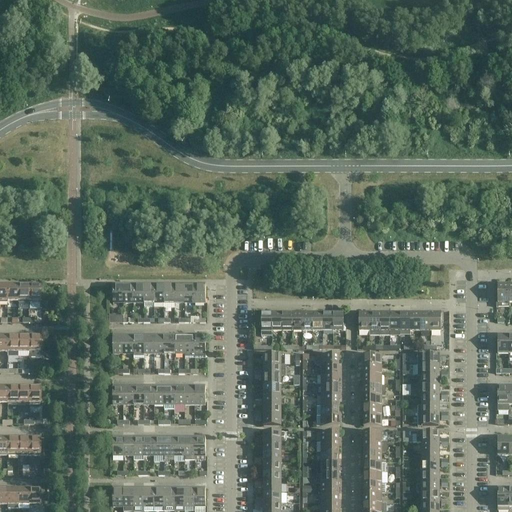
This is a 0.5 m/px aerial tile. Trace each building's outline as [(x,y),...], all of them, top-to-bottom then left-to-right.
[(18,302),(18,286),(7,286),(7,302),(18,302)] [(29,304),(29,286),(18,286),(18,302),(18,304),(29,304)] [(40,304),(40,286),(29,286),(29,304),(40,304)] [(124,304),(124,286),(113,286),(113,304),(124,304)] [(134,304),(134,286),(124,286),(124,304),(134,304)] [(144,304),(144,286),(134,286),(134,304),(144,304)] [(154,304),(154,286),(144,286),(144,304),(154,304)] [(164,304),(164,286),(154,286),(154,304),(164,304)] [(175,304),(175,286),(164,286),(164,304),(175,304)] [(185,304),(185,286),(175,286),(175,304),(185,304)] [(195,304),(195,286),(185,286),(185,304),(195,304)] [(206,304),(206,286),(195,286),(195,304),(206,304)] [(509,304),(509,286),(497,286),(497,304),(496,304),(496,308),(509,308),(509,304)] [(272,332),(272,315),(261,315),(261,332),(272,332)] [(282,332),(282,315),(272,315),(272,332),(282,332)] [(293,332),(293,315),(282,315),(282,332),(293,332)] [(303,332),(303,315),(293,315),(293,332),(303,332)] [(313,332),(313,315),(303,315),(303,332),(313,332)] [(323,332),(323,315),(313,315),(313,332),(323,332)] [(333,332),(333,315),(323,315),(323,332),(333,332)] [(344,332),(344,315),(333,315),(333,332),(344,332)] [(370,332),(369,315),(359,315),(359,330),(357,330),(357,332),(370,332)] [(380,332),(380,315),(369,315),(370,332),(380,332)] [(390,332),(390,315),(380,315),(380,332),(390,332)] [(400,332),(400,315),(390,315),(390,332),(400,332)] [(410,336),(410,332),(410,315),(400,315),(400,332),(400,336),(410,336)] [(420,332),(420,315),(410,315),(410,332),(420,332)] [(431,332),(431,315),(420,315),(420,332),(431,332)] [(441,332),(441,315),(431,315),(431,332),(441,332)] [(18,353),(18,337),(7,337),(7,353),(18,353)] [(28,353),(28,337),(18,337),(18,353),(28,353)] [(40,355),(40,337),(28,337),(28,353),(28,355),(40,355)] [(124,355),(124,337),(113,337),(113,355),(124,355)] [(134,355),(134,337),(124,337),(124,355),(134,355)] [(144,355),(144,337),(134,337),(134,355),(144,355)] [(154,355),(154,337),(144,337),(144,355),(154,355)] [(164,355),(164,337),(154,337),(154,355),(164,355)] [(175,355),(175,337),(164,337),(164,355),(175,355)] [(185,355),(185,337),(175,337),(175,355),(185,355)] [(195,359),(195,337),(185,337),(185,355),(185,359),(195,359)] [(206,359),(206,337),(195,337),(195,359),(206,359)] [(509,355),(509,337),(497,337),(497,355),(509,355)] [(285,367),(285,356),(263,356),(263,367),(285,367)] [(339,366),(339,356),(321,356),(321,366),(339,366)] [(382,367),(382,356),(364,356),(364,367),(382,367)] [(439,366),(439,356),(418,356),(418,366),(439,366)] [(339,377),(339,366),(321,366),(321,377),(339,377)] [(439,376),(439,366),(418,366),(418,376),(422,376),(439,376)] [(286,376),(286,367),(285,367),(263,367),(263,377),(281,376),(286,376)] [(382,377),(382,367),(364,367),(364,377),(382,377)] [(281,387),(281,376),(263,377),(263,387),(281,387)] [(439,387),(439,376),(422,376),(422,387),(439,387)] [(339,387),(339,377),(321,377),(317,377),(317,387),(321,387),(339,387)] [(382,387),(382,377),(364,377),(364,387),(382,387)] [(281,397),(281,387),(263,387),(264,397),(281,397)] [(339,397),(339,387),(321,387),(321,397),(339,397)] [(382,397),(382,387),(364,387),(364,397),(382,397)] [(439,397),(439,387),(422,387),(422,397),(439,397)] [(18,406),(18,388),(7,388),(7,404),(7,406),(18,406)] [(28,406),(28,388),(18,388),(18,406),(28,406)] [(40,406),(40,388),(28,388),(28,406),(40,406)] [(123,406),(123,388),(113,388),(113,406),(123,406)] [(134,406),(134,388),(123,388),(123,406),(134,406)] [(144,406),(144,388),(134,388),(134,406),(144,406)] [(154,406),(154,388),(144,388),(144,406),(154,406)] [(164,406),(164,388),(154,388),(154,406),(164,406)] [(174,406),(174,388),(164,388),(164,406),(174,406)] [(185,406),(185,388),(174,388),(174,406),(185,406)] [(195,406),(195,388),(185,388),(185,406),(195,406)] [(206,406),(206,388),(195,388),(195,406),(206,406)] [(509,406),(509,388),(497,388),(497,412),(509,412),(509,406)] [(281,407),(281,397),(264,397),(264,407),(281,407)] [(339,407),(339,397),(321,397),(321,407),(339,407)] [(382,407),(382,397),(364,397),(364,407),(382,407)] [(439,407),(439,397),(422,397),(422,407),(439,407)] [(281,417),(281,407),(264,407),(264,417),(281,417)] [(339,407),(321,407),(317,407),(317,418),(339,417),(339,407)] [(382,418),(382,407),(364,407),(364,418),(382,418)] [(439,417),(439,407),(422,407),(418,407),(418,417),(439,417)] [(281,428),(281,417),(264,417),(264,428),(281,428)] [(339,428),(339,417),(317,418),(317,428),(339,428)] [(439,428),(439,417),(418,417),(418,428),(439,428)] [(382,428),(382,418),(364,418),(364,428),(382,428)] [(287,442),(287,436),(286,434),(284,433),(264,433),(264,444),(281,444),(284,444),(286,443),(287,442)] [(339,444),(339,433),(321,433),(321,444),(339,444)] [(382,444),(382,433),(364,433),(364,444),(382,444)] [(439,444),(439,433),(422,433),(422,444),(439,444)] [(18,457),(18,439),(7,439),(7,457),(18,457)] [(28,457),(28,439),(18,439),(18,457),(28,457)] [(40,457),(40,439),(28,439),(28,457),(40,457)] [(124,457),(124,439),(113,439),(113,457),(124,457)] [(134,457),(134,439),(124,439),(124,457),(134,457)] [(144,457),(144,439),(134,439),(134,457),(144,457)] [(154,457),(154,439),(144,439),(144,457),(154,457)] [(164,457),(164,439),(154,439),(154,457),(164,457)] [(175,457),(175,439),(164,439),(164,457),(175,457)] [(185,457),(185,439),(175,439),(175,457),(185,457)] [(195,461),(195,439),(185,439),(185,457),(185,461),(195,461)] [(206,456),(206,439),(195,439),(195,461),(207,461),(207,456),(206,456)] [(509,457),(509,439),(497,439),(497,457),(509,457)] [(281,454),(281,444),(264,444),(264,454),(281,454)] [(339,454),(339,444),(321,444),(321,454),(339,454)] [(382,454),(382,444),(364,444),(364,454),(382,454)] [(439,454),(439,444),(422,444),(422,454),(439,454)] [(281,464),(281,454),(264,454),(263,464),(281,464)] [(339,464),(339,454),(321,454),(321,464),(339,464)] [(382,464),(382,454),(364,454),(364,464),(382,464)] [(439,464),(439,454),(422,454),(422,464),(439,464)] [(281,474),(281,464),(263,464),(263,474),(281,474)] [(339,474),(339,464),(321,464),(321,474),(339,474)] [(382,475),(382,464),(364,464),(364,475),(382,475)] [(439,475),(439,464),(422,464),(422,475),(439,475)] [(281,485),(281,474),(263,474),(263,485),(281,485)] [(339,485),(339,474),(321,474),(321,485),(339,485)] [(382,485),(382,475),(364,475),(364,485),(382,485)] [(439,485),(439,475),(422,475),(422,485),(439,485)] [(281,495),(281,485),(263,485),(263,495),(281,495)] [(339,495),(339,485),(321,485),(321,495),(339,495)] [(386,485),(382,485),(364,485),(364,495),(382,495),(386,495),(386,485)] [(439,495),(439,485),(422,485),(422,495),(439,495)] [(18,506),(18,490),(7,490),(7,506),(18,506)] [(28,506),(28,490),(18,490),(18,506),(28,506)] [(40,508),(40,490),(28,490),(28,506),(28,508),(40,508)] [(123,508),(123,490),(113,490),(113,508),(123,508)] [(134,508),(134,490),(123,490),(123,508),(134,508)] [(144,508),(144,490),(134,490),(134,508),(144,508)] [(154,508),(154,490),(144,490),(144,508),(154,508)] [(164,508),(164,490),(154,490),(154,508),(164,508)] [(174,508),(174,490),(164,490),(164,508),(174,508)] [(185,508),(185,490),(174,490),(174,508),(185,508)] [(194,511),(195,508),(195,490),(185,490),(185,508),(184,511),(194,511)] [(205,508),(205,490),(195,490),(195,508),(205,508)] [(508,511),(509,508),(509,490),(497,490),(497,511),(508,511)] [(281,505),(281,495),(263,495),(263,505),(281,505)] [(339,505),(339,495),(321,495),(321,505),(339,505)] [(382,505),(382,495),(364,495),(364,505),(382,505)] [(439,505),(439,495),(422,495),(422,505),(439,505)]
